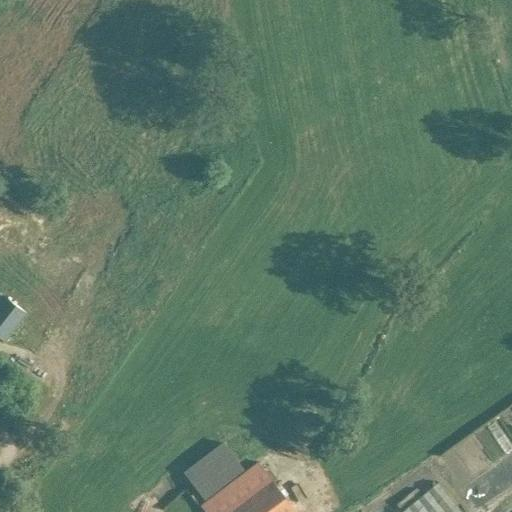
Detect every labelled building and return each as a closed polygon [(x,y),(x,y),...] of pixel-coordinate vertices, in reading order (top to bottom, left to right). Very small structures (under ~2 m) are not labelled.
[(24,265),(14,257),(37,226),(0,198),(0,269),(14,280),(24,265)] [(82,223),(53,206),(34,238),(62,255),(82,223)] [(0,303),(0,336),(5,340),(26,313),(6,297),(0,303)] [(203,421),(300,430),(302,407),(205,398),(203,421)] [(223,440),(182,470),(204,499),(245,468),(223,440)] [(297,511),(259,460),(199,503),(205,511),(297,511)] [(74,473),(79,484),(99,475),(95,464),(74,473)] [(400,511),(462,511),(437,482),(400,511)] [(161,510),(163,511),(204,511),(186,489),(161,510)] [(90,511),(104,511),(100,503),(89,508),(90,511)]
